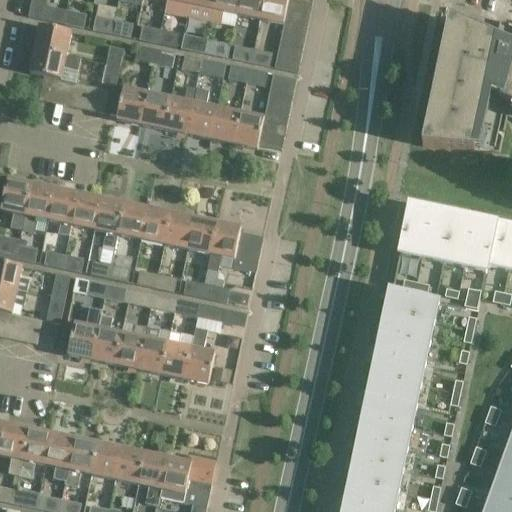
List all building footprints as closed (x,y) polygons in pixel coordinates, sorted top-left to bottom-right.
[(188,20),(192,0),(167,0),(167,2),(168,2),(165,15),(188,20)] [(192,0),(188,20),(211,25),(216,0),(192,0)] [(237,17),(240,0),(216,0),(211,25),(221,27),(224,14),(237,17)] [(240,0),(237,17),(260,22),(264,0),(240,0)] [(287,14),(290,1),(289,0),(264,0),(260,22),(284,27),(284,25),(287,14)] [(290,1),(287,14),(310,18),(312,6),(290,1)] [(41,23),(62,28),(65,13),(44,9),(41,23)] [(86,18),(65,13),(62,28),(83,32),(86,18)] [(287,14),(284,25),(308,30),(310,18),(287,14)] [(93,33),(111,38),(114,23),(96,20),(93,33)] [(511,47),(496,41),(450,20),(423,149),(500,155),(507,119),(511,120),(511,47)] [(133,27),(114,23),(111,38),(130,42),(133,27)] [(284,27),(282,36),(305,41),(308,30),(284,25),(284,27)] [(40,28),(35,52),(66,58),(67,58),(71,35),(40,28)] [(139,44),(158,48),(161,33),(142,29),(139,44)] [(179,37),(161,33),(158,48),(176,52),(179,37)] [(282,36),(280,48),(303,53),(305,41),(282,36)] [(184,38),(181,52),(204,57),(207,43),(184,38)] [(207,43),(204,57),(227,62),(231,48),(207,43)] [(251,66),(254,52),(235,48),(232,63),(251,66)] [(300,64),(303,53),(280,48),(277,59),(300,64)] [(153,67),(156,53),(138,49),(135,63),(153,67)] [(110,50),(106,68),(120,71),(124,53),(110,50)] [(30,75),(44,78),(57,81),(70,83),(76,85),(81,61),(67,58),(66,58),(35,52),(30,75)] [(254,52),(251,66),(269,70),(272,56),(254,52)] [(156,53),(153,67),(172,72),(175,57),(156,53)] [(200,77),(203,63),(185,59),(181,73),(200,77)] [(298,76),(300,64),(277,59),(275,71),(298,76)] [(203,63),(200,77),(218,80),(221,67),(203,63)] [(120,71),(106,68),(102,87),(116,89),(120,71)] [(247,86),(249,72),(231,68),(228,82),(247,86)] [(249,72),(247,86),(265,90),(268,76),(249,72)] [(52,106),(57,81),(44,78),(39,104),(52,106)] [(274,78),(271,90),(294,95),(297,83),(274,78)] [(65,109),(70,83),(57,81),(52,106),(65,109)] [(65,109),(77,112),(82,88),(75,87),(76,85),(70,83),(65,109)] [(90,114),(95,91),(82,88),(77,112),(90,114)] [(171,100),(165,132),(188,137),(194,105),(197,91),(187,89),(184,103),(171,100)] [(117,121),(142,127),(148,95),(124,90),(117,121)] [(294,95),(271,90),(268,101),(292,106),(294,95)] [(109,93),(95,91),(90,114),(103,117),(109,93)] [(194,105),(188,137),(211,142),(218,110),(206,108),(209,94),(197,91),(194,105)] [(165,132),(171,100),(148,95),(142,127),(165,132)] [(292,106),(268,101),(266,113),(289,118),(292,106)] [(241,115),(218,110),(211,142),(234,146),(241,115)] [(289,118),(266,113),(264,120),(263,124),(287,129),(289,118)] [(264,120),(241,115),(234,146),(258,152),(258,147),(261,136),(263,124),(264,120)] [(285,140),(287,129),(263,124),(261,136),(285,140)] [(285,140),(261,136),(258,147),(281,152),(282,152),(285,140)] [(22,232),(32,185),(8,180),(2,211),(14,214),(10,230),(22,232)] [(49,221),(55,190),(32,185),(22,232),(34,235),(37,219),(49,221)] [(79,195),(55,190),(49,221),(61,224),(58,236),(70,238),(72,226),(79,195)] [(95,231),(102,200),(79,195),(72,226),(95,231)] [(125,205),(102,200),(95,231),(106,233),(103,248),(115,251),(119,236),(118,236),(125,205)] [(142,241),(148,210),(125,205),(118,236),(119,236),(142,241)] [(165,246),(171,215),(148,210),(142,241),(165,246)] [(496,228),(410,210),(409,211),(346,511),(395,511),(439,305),(478,313),(487,269),(496,228)] [(188,251),(195,220),(171,215),(165,246),(188,251)] [(195,220),(188,251),(211,256),(218,225),(195,220)] [(205,288),(202,301),(220,305),(227,307),(230,292),(224,291),(225,283),(216,281),(218,274),(221,259),(235,262),(236,259),(238,248),(241,236),(242,231),(218,226),(211,257),(205,288)] [(511,255),(511,231),(496,228),(487,269),(508,274),(511,255)] [(241,236),(238,248),(261,252),(263,241),(241,236)] [(0,259),(16,263),(19,249),(0,245),(0,259)] [(259,264),(261,252),(238,248),(236,259),(259,264)] [(19,249),(16,263),(34,267),(38,253),(19,249)] [(63,272),(65,258),(47,255),(44,269),(63,272)] [(84,262),(65,258),(63,272),(81,276),(84,262)] [(235,262),(233,271),(256,275),(257,272),(259,264),(236,259),(235,262)] [(0,289),(27,295),(30,282),(20,280),(22,269),(0,264),(0,289)] [(91,279),(109,282),(112,268),(94,264),(91,279)] [(112,268),(109,282),(127,286),(130,272),(112,268)] [(137,288),(155,292),(158,278),(140,274),(137,288)] [(51,301),(65,303),(70,280),(56,277),(51,301)] [(177,282),(158,278),(155,292),(174,296),(177,282)] [(86,299),(105,302),(108,288),(89,284),(86,299)] [(202,301),(205,288),(186,284),(183,297),(202,301)] [(108,288),(105,302),(123,306),(126,292),(108,288)] [(0,314),(7,316),(12,317),(14,306),(24,308),(27,295),(0,289),(0,314)] [(133,307),(151,311),(154,298),(136,294),(133,307)] [(501,307),(504,296),(495,294),(493,305),(501,307)] [(511,298),(511,297),(504,296),(501,307),(510,309),(511,298)] [(154,298),(151,311),(170,316),(173,302),(154,298)] [(60,328),(65,303),(51,301),(46,325),(60,328)] [(197,321),(200,308),(182,304),(179,317),(197,321)] [(223,312),(200,308),(197,321),(221,326),(224,313),(223,312)] [(101,318),(102,318),(103,312),(91,310),(87,328),(75,326),(68,357),(92,362),(101,318)] [(2,340),(14,343),(18,319),(13,318),(12,318),(12,317),(7,316),(2,340)] [(92,362),(115,367),(121,335),(111,333),(113,320),(102,318),(101,318),(92,362)] [(26,345),(30,322),(18,319),(14,343),(26,345)] [(477,322),(476,321),(469,320),(466,332),(474,334),(477,322)] [(42,324),(30,322),(26,345),(38,347),(42,324)] [(121,335),(115,367),(138,372),(147,329),(136,327),(134,338),(121,335)] [(147,329),(138,372),(161,377),(168,345),(158,343),(160,332),(147,329)] [(194,339),(185,382),(209,387),(216,355),(204,353),(208,332),(196,330),(194,339)] [(474,334),(466,332),(464,345),(471,347),(474,334)] [(168,346),(162,378),(185,382),(194,340),(171,335),(168,346)] [(467,368),(470,355),(462,353),(459,366),(467,368)] [(461,397),(463,385),(455,383),(453,396),(461,397)] [(461,397),(453,396),(450,408),(458,410),(461,397)] [(501,413),(491,409),(488,418),(498,421),(501,413)] [(498,421),(488,418),(485,426),(495,430),(498,421)] [(19,479),(30,430),(7,426),(0,456),(0,457),(12,460),(8,477),(19,479)] [(447,426),(444,438),(452,440),(454,428),(447,426)] [(46,467),(53,435),(30,430),(19,479),(32,482),(36,465),(46,467)] [(75,440),(53,435),(46,467),(56,469),(54,481),(66,484),(75,440)] [(92,476),(99,445),(75,440),(66,484),(65,487),(78,490),(82,474),(92,476)] [(99,445),(92,476),(115,481),(122,450),(99,445)] [(442,448),(439,460),(447,461),(450,450),(442,448)] [(511,449),(508,448),(501,468),(511,472),(511,449)] [(139,486),(146,455),(122,450),(115,481),(139,486)] [(487,454),(476,450),(473,458),(484,462),(487,454)] [(169,460),(146,455),(139,486),(149,488),(146,506),(159,509),(160,501),(169,460)] [(484,462),(473,458),(470,466),(481,470),(484,462)] [(169,460),(160,501),(183,506),(186,493),(188,482),(212,487),(217,465),(193,460),(192,464),(169,460)] [(443,482),(445,470),(438,468),(435,481),(443,482)] [(511,472),(501,468),(494,489),(511,495),(511,472)] [(210,499),(212,487),(188,482),(186,493),(210,499)] [(0,504),(13,507),(16,493),(0,489),(0,504)] [(438,503),(441,491),(433,489),(431,502),(438,503)] [(511,511),(511,495),(494,489),(486,509),(494,511),(511,511)] [(472,494),(461,491),(458,499),(469,503),(472,494)] [(16,493),(13,507),(32,511),(35,497),(16,493)] [(210,499),(186,493),(183,506),(207,511),(210,499)] [(60,511),(62,503),(44,499),(41,511),(60,511)] [(469,503),(458,499),(455,507),(466,511),(469,503)] [(436,511),(438,503),(431,502),(428,511),(436,511)] [(62,503),(60,511),(80,511),(82,507),(62,503)]
